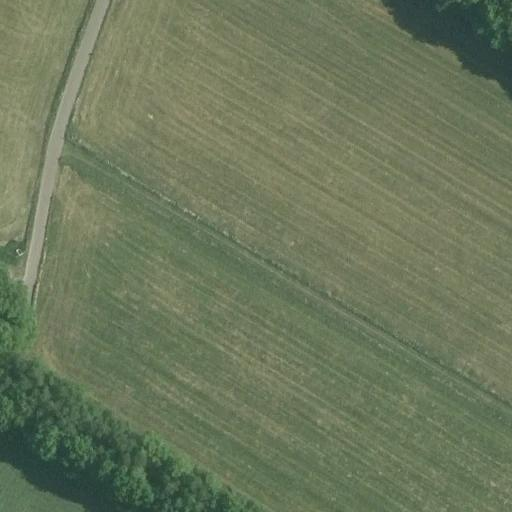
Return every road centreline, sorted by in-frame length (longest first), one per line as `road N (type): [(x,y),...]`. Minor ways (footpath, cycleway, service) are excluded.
road 1 (track): [(54,144),(511,415)]
road 2 (unclassified): [(104,0),(55,138),(46,211),(0,372)]
